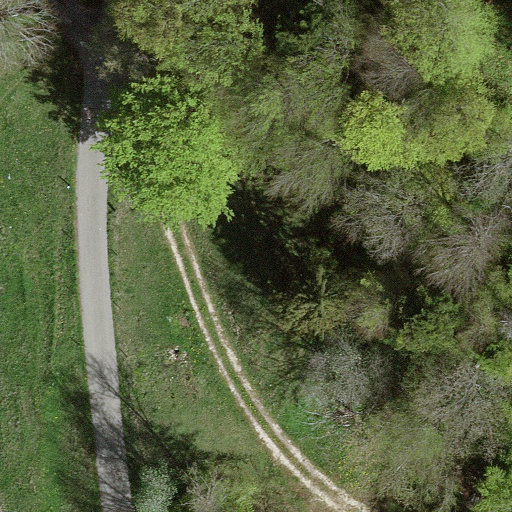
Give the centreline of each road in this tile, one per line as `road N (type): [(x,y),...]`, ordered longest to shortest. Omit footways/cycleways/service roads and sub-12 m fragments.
road 1 (unclassified): [(118,511),(97,271),(117,0)]
road 2 (track): [(107,66),(132,112),(207,315),(318,511)]
